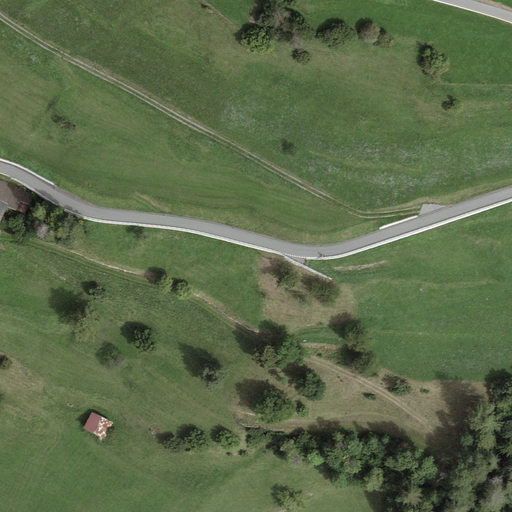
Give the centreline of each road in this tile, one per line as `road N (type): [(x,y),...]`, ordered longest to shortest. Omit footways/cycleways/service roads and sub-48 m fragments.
road 1 (tertiary): [(0,167),(94,213),(180,222),(310,251),(511,192)]
road 2 (track): [(452,212),(368,215),(344,207),(0,14)]
